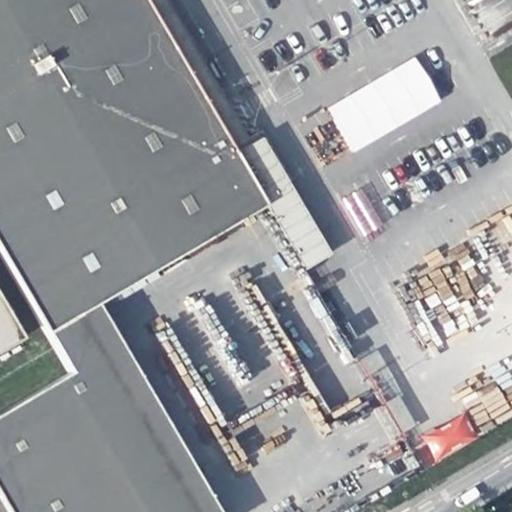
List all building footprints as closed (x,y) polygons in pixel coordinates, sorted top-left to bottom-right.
[(0,0),(0,258),(53,349),(68,371),(0,411),(0,511),(151,511),(86,403),(120,383),(79,314),(107,297),(268,202),(237,150),(147,0),(0,0)] [(147,0),(237,150),(255,139),(172,0),(147,0)] [(349,152),(442,103),(418,57),(325,105),(349,152)] [(255,139),(237,150),(268,202),(304,263),(332,246),(265,133),(255,139)] [(86,403),(151,511),(234,511),(107,297),(79,314),(120,383),(86,403)] [(0,355),(19,345),(0,311),(0,355)] [(0,369),(25,356),(19,345),(0,355),(0,369)] [(435,460),(476,437),(463,414),(422,437),(435,460)]
